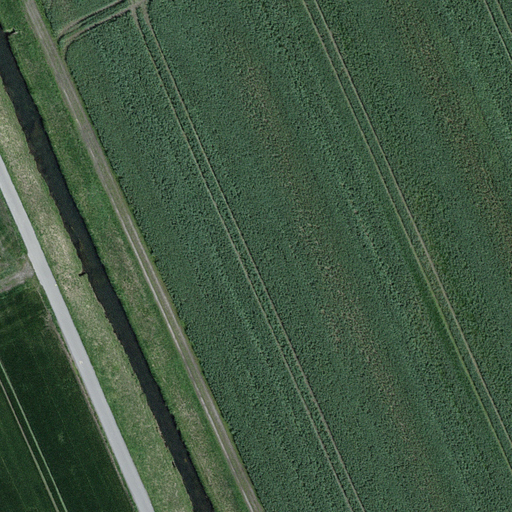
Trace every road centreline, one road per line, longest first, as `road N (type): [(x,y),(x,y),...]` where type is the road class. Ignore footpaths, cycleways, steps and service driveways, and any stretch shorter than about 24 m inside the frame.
road 1 (track): [(31,0),(261,511)]
road 2 (unclassified): [(0,169),(149,511)]
